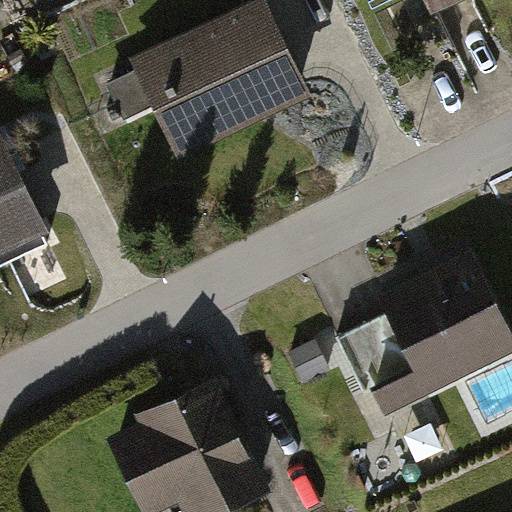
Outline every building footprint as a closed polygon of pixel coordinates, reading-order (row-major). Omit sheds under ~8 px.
[(151,107),(180,170),(313,108),(262,0),(255,0),(128,59),(133,70),(105,83),(123,120),(151,107)] [(426,0),(438,21),(480,0),(426,0)] [(0,143),(0,258),(45,238),(0,143)] [(360,371),(386,423),(511,360),(511,330),(464,236),(370,283),(403,349),(360,371)] [(180,511),(219,511),(267,491),(218,379),(103,429),(139,511),(175,511),(180,510),(180,511)]
